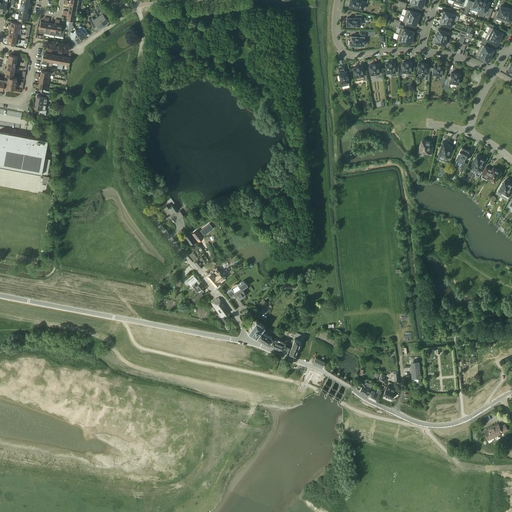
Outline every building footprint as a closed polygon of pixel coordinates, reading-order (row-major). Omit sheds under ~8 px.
[(350,0),(350,2),(349,2),(348,5),(349,5),(349,6),(353,7),(353,8),(357,9),(358,8),(362,9),(364,2),(367,3),(367,0),(350,0)] [(478,12),(482,0),(475,0),(474,4),(471,2),(469,8),(478,12)] [(485,0),(482,0),(478,12),(478,10),(484,13),(484,14),(487,15),(489,9),(486,8),(489,1),(486,0),(485,0)] [(502,21),(507,7),(506,8),(500,6),(499,9),(498,13),(495,12),(493,17),(502,21)] [(511,9),(507,7),(502,21),(503,20),(508,22),(508,23),(511,24),(511,21),(511,17),(510,17),(511,12),(511,10),(511,9)] [(103,13),(98,16),(104,25),(108,21),(106,19),(110,16),(104,9),(103,9),(101,11),(103,13)] [(406,9),(404,15),(418,20),(419,17),(418,17),(419,14),(406,9)] [(457,15),(454,14),(444,11),(443,14),(442,14),(441,17),(453,21),(455,21),(457,15)] [(75,21),(76,15),(63,13),(63,15),(67,16),(66,19),(75,21)] [(347,25),(348,25),(348,26),(352,27),(352,25),(360,26),(360,24),(362,24),(362,19),(361,19),(361,15),(355,14),(355,17),(355,18),(347,18),(347,25)] [(417,23),(418,20),(404,15),(402,22),(415,26),(416,23),(417,23)] [(104,25),(98,16),(93,20),(92,17),(89,19),(89,20),(94,28),(97,25),(99,28),(104,25)] [(451,27),(453,21),(441,17),(440,20),(441,20),(440,23),(451,27)] [(83,31),(86,30),(85,29),(84,28),(83,28),(83,27),(82,27),(81,27),(81,26),(80,26),(79,26),(79,29),(78,29),(77,29),(76,30),(75,30),(82,40),(85,38),(84,36),(86,35),(83,31)] [(411,38),(413,32),(400,27),(398,34),(412,38),(411,38)] [(490,27),(487,32),(500,39),(501,36),(500,36),(502,33),(490,27)] [(435,35),(447,39),(449,33),(438,29),(436,35),(435,35)] [(82,40),(75,30),(75,31),(74,31),(74,32),(73,33),(70,32),(70,33),(70,34),(70,35),(70,36),(70,37),(71,38),(71,39),(72,39),(74,38),(77,41),(79,40),(79,41),(82,40)] [(367,37),(367,31),(359,31),(359,34),(355,34),(355,36),(351,36),(351,40),(349,40),(349,45),(355,45),(355,46),(359,46),(359,45),(363,45),(364,37),(367,37)] [(500,39),(487,32),(484,38),(496,45),(497,42),(498,42),(500,39)] [(410,43),(412,38),(398,34),(396,40),(409,44),(410,42),(410,43)] [(445,45),(447,39),(435,35),(434,40),(434,41),(445,45)] [(481,44),(478,49),(491,56),(490,55),(493,50),(481,44)] [(491,56),(478,49),(475,55),(487,61),(488,60),(489,60),(491,56)] [(389,62),(389,63),(386,63),(386,72),(392,72),(392,76),(398,76),(398,66),(394,66),(394,62),(391,62),(389,62)] [(414,66),(411,66),(411,62),(408,62),(405,62),(402,62),(402,73),(407,73),(407,77),(413,77),(414,66)] [(421,62),(421,63),(418,63),(417,73),(425,74),(425,75),(429,75),(429,67),(426,67),(426,63),(423,63),(424,63),(421,62)] [(372,64),(369,65),(370,74),(376,73),(376,77),(382,77),(381,67),(378,67),(378,64),(375,64),(375,63),(372,64)] [(437,64),(437,65),(434,64),(432,74),(440,76),(440,78),(444,79),(445,70),(442,69),(443,66),(440,65),(437,64)] [(342,86),(349,84),(348,78),(348,77),(347,74),(347,75),(345,65),(341,66),(342,68),(338,69),(339,72),(342,86)] [(356,67),(353,67),(355,81),(363,79),(364,80),(367,80),(365,69),(362,69),(361,66),(358,66),(356,66),(356,67)] [(459,74),(457,74),(457,73),(454,73),(451,73),(450,76),(447,76),(445,85),(449,86),(450,83),(458,84),(459,74)] [(17,78),(13,77),(8,76),(8,79),(4,78),(4,80),(0,78),(0,88),(3,89),(3,87),(9,88),(8,91),(20,93),(21,90),(15,89),(17,78)] [(36,95),(35,102),(46,104),(48,98),(49,98),(49,95),(41,93),(40,96),(36,95)] [(45,110),(46,104),(35,102),(34,108),(37,109),(36,113),(45,115),(46,110),(45,110)] [(45,158),(48,140),(31,137),(28,136),(0,130),(0,166),(42,174),(42,173),(47,174),(50,159),(45,158)] [(423,140),(422,140),(421,144),(420,144),(418,154),(423,156),(424,153),(431,155),(433,145),(430,144),(431,141),(430,141),(427,141),(427,140),(423,139),(423,140)] [(444,142),(439,155),(447,158),(448,156),(451,158),(454,150),(451,148),(452,146),(449,145),(449,144),(448,143),(449,142),(445,141),(445,142),(444,142)] [(464,162),(467,155),(470,151),(462,147),(455,159),(462,163),(458,170),(463,172),(467,163),(464,162)] [(478,155),(477,155),(471,166),(478,170),(475,175),(479,177),(482,171),(486,164),(483,162),(485,159),(484,159),(482,157),(481,157),(482,156),(478,155)] [(487,167),(483,174),(496,182),(497,179),(498,178),(501,172),(501,171),(501,170),(498,168),(497,169),(494,167),(492,170),(490,168),(487,167)] [(499,188),(497,193),(501,195),(502,193),(509,197),(511,192),(511,187),(511,185),(511,183),(509,182),(510,181),(506,179),(506,180),(505,180),(503,184),(502,183),(500,187),(501,188),(500,189),(499,188)] [(175,222),(182,217),(183,216),(179,210),(177,212),(172,205),(168,207),(167,205),(162,208),(166,214),(168,213),(175,222)] [(213,228),(209,224),(200,230),(204,235),(213,228)] [(203,238),(197,230),(192,234),(198,241),(203,238)] [(195,242),(189,234),(185,237),(191,245),(195,242)] [(204,260),(201,257),(199,259),(194,263),(199,268),(203,264),(202,263),(204,260)] [(217,266),(206,276),(215,287),(226,278),(217,266)] [(206,287),(201,281),(198,284),(196,282),(192,285),(197,291),(200,288),(202,290),(206,287)] [(243,289),(248,285),(246,283),(244,282),(243,281),(227,292),(231,297),(235,294),(239,300),(245,295),(243,292),(244,291),(243,289)] [(203,295),(201,292),(191,299),(193,302),(203,295)] [(229,312),(218,297),(211,302),(221,317),(224,322),(228,320),(224,315),(229,312)] [(256,320),(247,333),(256,338),(257,338),(261,331),(265,325),(256,320)] [(272,338),(261,331),(257,338),(268,345),(269,346),(272,340),(271,340),(272,338)] [(287,353),(289,347),(285,346),(286,342),(276,338),(275,342),(272,340),(269,346),(270,346),(271,346),(271,347),(273,348),(274,348),(283,351),(287,353)] [(295,356),(300,342),(294,339),(289,354),(295,356)] [(325,362),(315,357),(313,363),(322,368),(325,362)] [(420,376),(418,363),(411,364),(412,376),(420,376)] [(328,380),(329,380),(331,375),(332,374),(332,373),(333,371),(333,370),(328,379),(318,396),(319,397),(320,395),(320,394),(322,391),(324,388),(323,388),(325,385),(326,385),(327,383),(326,383),(328,380)] [(334,383),(332,386),(331,386),(331,388),(329,391),(327,394),(326,397),(325,398),(324,399),(324,400),(325,400),(326,400),(327,399),(326,399),(328,395),(329,395),(330,392),(332,388),(332,389),(333,387),(333,386),(335,383),(335,384),(338,379),(339,377),(338,377),(339,377),(340,375),(340,374),(339,374),(338,374),(337,376),(336,378),(333,383),(334,383)] [(384,383),(386,379),(383,378),(384,375),(381,374),(378,380),(384,383)] [(337,391),(338,392),(336,395),(335,395),(333,398),(334,398),(332,402),(331,402),(331,403),(331,404),(332,404),(333,403),(333,402),(335,399),(337,396),(338,392),(339,392),(340,391),(339,390),(341,387),(342,387),(344,382),(345,381),(345,380),(345,381),(346,379),(347,378),(346,378),(345,378),(344,380),(343,380),(343,382),(340,386),(340,387),(339,390),(338,390),(337,391)] [(352,382),(351,381),(350,383),(350,384),(349,385),(347,390),(346,390),(347,390),(345,393),(344,395),(342,399),(342,398),(340,402),(338,405),(337,407),(338,408),(347,390),(352,382)] [(370,388),(372,385),(365,382),(364,384),(361,383),(360,385),(362,386),(359,391),(368,396),(371,389),(370,388)] [(379,389),(373,386),(368,397),(376,401),(380,394),(377,393),(379,389)] [(397,390),(390,386),(389,387),(387,386),(383,394),(385,395),(386,395),(386,396),(388,397),(389,396),(391,398),(391,397),(392,397),(392,396),(393,395),(394,395),(397,390)] [(498,435),(503,433),(508,430),(505,424),(500,427),(500,426),(495,429),(494,426),(484,431),(489,440),(494,437),(494,438),(495,439),(496,439),(497,439),(498,439),(498,438),(499,437),(499,435),(498,435)]
